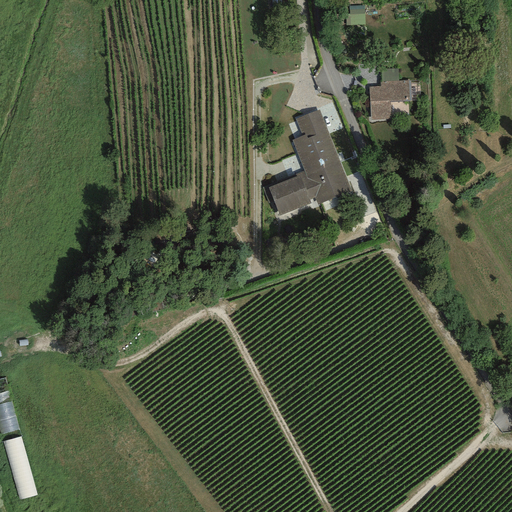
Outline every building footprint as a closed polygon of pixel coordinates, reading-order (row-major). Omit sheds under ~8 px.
[(365,14),(344,13),(344,25),(365,26),(365,14)] [(380,86),(368,87),(370,120),(391,119),(390,101),(409,100),(408,80),(380,82),(380,86)] [(314,197),(317,205),(351,191),(319,110),(295,119),(302,136),(292,140),(304,171),(314,197)] [(304,171),(295,174),(262,187),(269,204),(274,202),(279,216),(311,203),(309,200),(314,197),(304,171)] [(285,247),(281,235),(268,240),(273,252),(285,247)] [(183,243),(172,241),(168,264),(178,266),(183,243)] [(194,280),(176,273),(171,284),(189,292),(194,280)] [(162,293),(160,280),(149,282),(151,295),(140,297),(140,299),(127,302),(129,309),(144,306),(145,312),(162,309),(159,294),(162,293)] [(0,430),(1,434),(19,430),(8,380),(0,381),(0,430)] [(21,438),(3,443),(19,500),(37,495),(21,438)]
